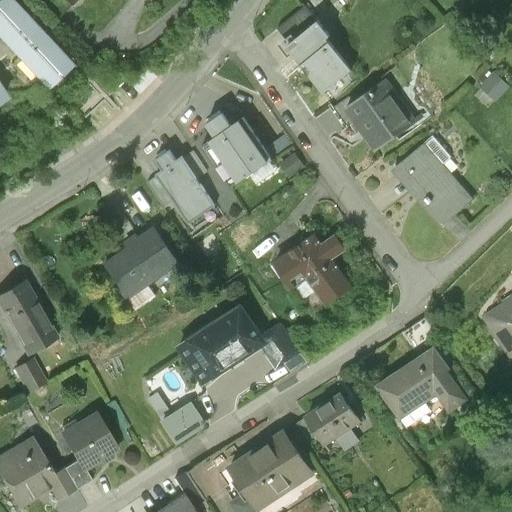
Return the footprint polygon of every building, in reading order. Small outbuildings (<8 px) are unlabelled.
[(39,28),(13,0),(0,0),(0,34),(15,50),(39,28)] [(280,27),(291,41),(316,22),(305,7),(280,27)] [(291,41),(289,43),(324,90),(351,69),(327,37),(330,35),(319,20),(316,22),(291,41)] [(71,62),(39,28),(15,50),(47,85),(71,62)] [(508,85),(494,72),(481,86),(495,99),(508,85)] [(387,79),(347,107),(377,149),(416,120),(387,79)] [(243,118),(202,146),(230,187),(271,158),(243,118)] [(452,157),(434,136),(394,169),(440,225),(472,199),(444,164),(452,157)] [(190,153),(182,159),(196,178),(204,172),(190,153)] [(305,167),(295,153),(280,163),(290,178),(305,167)] [(196,178),(182,159),(176,164),(169,154),(157,162),(164,172),(156,177),(158,178),(174,201),(190,223),(215,205),(196,178)] [(158,178),(149,184),(165,207),(174,201),(158,178)] [(155,230),(105,263),(128,296),(146,284),(177,263),(155,230)] [(316,231),(275,260),(290,281),(304,271),(325,300),(350,282),(332,256),(345,247),(335,233),(324,241),(316,231)] [(57,337),(23,280),(0,293),(0,302),(29,353),(57,337)] [(146,284),(128,296),(135,306),(153,294),(146,284)] [(511,297),(490,313),(487,317),(488,322),(511,357),(511,297)] [(261,334),(241,305),(180,344),(205,383),(262,347),(267,344),(261,334)] [(280,321),(261,334),(267,344),(262,347),(276,369),(285,362),(290,370),(306,359),(280,321)] [(450,370),(434,347),(377,385),(399,420),(436,395),(448,413),(466,401),(447,372),(450,370)] [(33,358),(17,367),(29,391),(46,382),(33,358)] [(343,395),(307,417),(326,444),(360,422),(343,395)] [(206,425),(192,404),(163,423),(177,444),(206,425)] [(97,413),(64,432),(80,460),(85,469),(118,450),(97,413)] [(284,433),(230,468),(246,491),(258,510),(312,475),(284,433)] [(55,475),(34,438),(0,457),(0,472),(20,507),(51,489),(46,481),(55,475)] [(85,469),(80,460),(66,469),(79,490),(93,481),(85,469)] [(79,490),(66,469),(55,475),(46,481),(51,489),(59,502),(79,490)] [(254,511),(258,510),(246,491),(230,502),(236,511),(254,511)] [(195,511),(185,495),(158,511),(195,511)]
